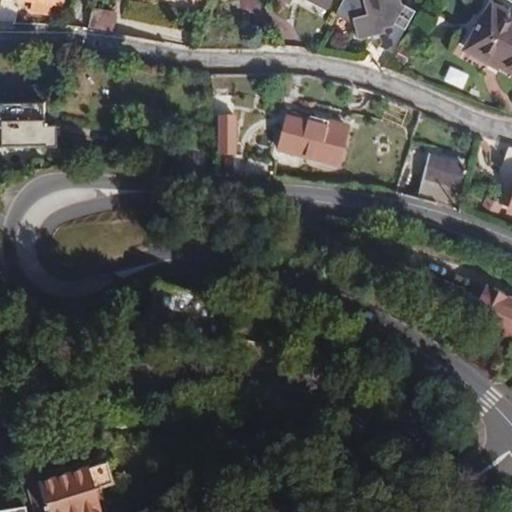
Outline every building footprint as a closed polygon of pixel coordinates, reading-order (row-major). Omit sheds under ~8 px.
[(29,0),(32,0),(31,11),(49,14),(51,4),(61,5),(61,0),(29,0)] [(332,0),(281,0),(289,4),(290,0),(307,0),(327,10),(332,0)] [(343,0),(339,10),(352,18),(357,38),(378,32),(380,40),(377,46),(392,53),(414,12),(401,5),(400,0),(343,0)] [(511,15),(490,3),(465,48),(511,74),(511,15)] [(92,10),(89,29),(114,33),(117,14),(92,10)] [(44,102),(0,103),(1,145),(44,144),(44,146),(56,146),(56,123),(44,124),(44,102)] [(349,126),(309,117),(307,121),(303,120),(304,117),(293,114),(292,117),(288,116),(279,151),(339,167),(349,126)] [(235,126),(220,127),(221,157),(237,157),(235,126)] [(511,148),(509,147),(501,168),(511,171),(511,204),(509,212),(511,213),(511,148)] [(225,171),(235,171),(234,159),(225,159),(225,171)] [(418,199),(453,210),(459,190),(465,166),(443,160),(441,168),(427,165),(423,181),(418,199)] [(482,207),(498,215),(503,206),(487,198),(482,207)] [(304,319),(157,286),(146,330),(322,368),(340,381),(350,337),(304,319)] [(511,345),(511,303),(485,289),(479,300),(463,292),(452,313),(468,321),(467,322),(511,345)] [(98,511),(91,489),(99,487),(112,483),(107,465),(39,485),(28,489),(34,511),(46,511),(47,511),(46,511),(98,511)] [(102,511),(106,511),(99,487),(91,489),(98,511),(102,511)]
